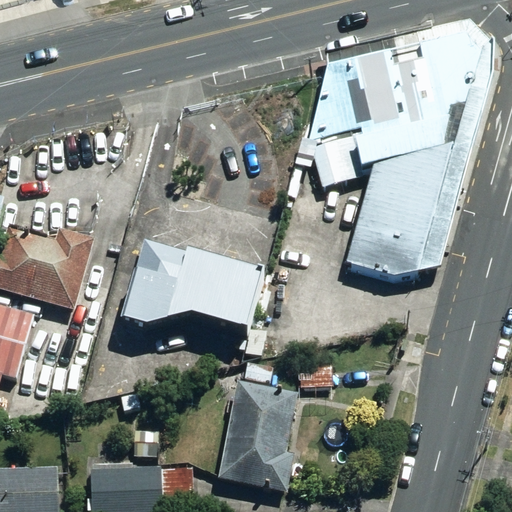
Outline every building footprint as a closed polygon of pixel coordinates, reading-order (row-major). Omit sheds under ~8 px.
[(347,269),(393,281),(418,277),(482,48),(470,36),(323,72),(302,147),(367,130),(371,146),(360,148),(366,173),(375,171),(347,269)] [(317,152),(327,189),(364,180),(355,142),(317,152)] [(0,295),(74,315),(93,242),(57,233),(55,244),(6,231),(0,255),(0,295)] [(193,322),(249,338),(265,279),(143,245),(122,326),(148,333),(193,322)] [(0,386),(2,380),(15,384),(33,320),(0,310),(0,386)] [(265,346),(249,341),(244,356),(261,361),(265,346)] [(246,383),(270,387),(273,371),(248,368),(246,383)] [(300,371),(301,391),(333,390),(332,370),(300,371)] [(219,483),(286,496),(293,460),(286,458),(298,400),(239,388),(219,483)] [(120,401),(124,416),(140,412),(137,398),(120,401)] [(134,435),(134,459),(157,459),(157,435),(134,435)] [(0,511),(58,511),(57,472),(0,473),(0,511)] [(92,475),(93,511),(193,511),(192,473),(161,474),(161,472),(92,475)]
